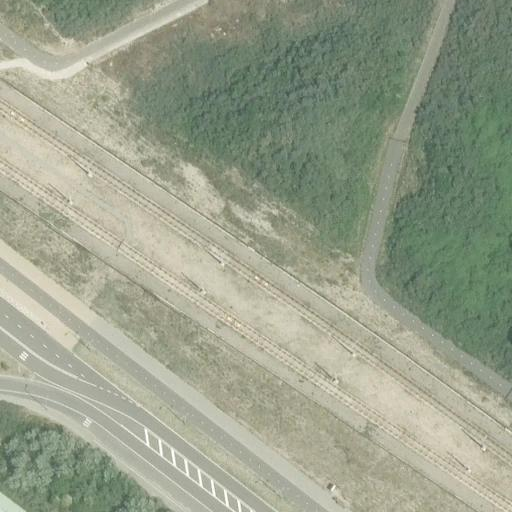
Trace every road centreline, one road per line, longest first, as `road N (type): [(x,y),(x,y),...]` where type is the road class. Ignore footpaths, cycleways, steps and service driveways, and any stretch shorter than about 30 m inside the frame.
road 1 (unclassified): [(261,511),(0,319)]
road 2 (unclassified): [(0,385),(91,413),(218,511)]
